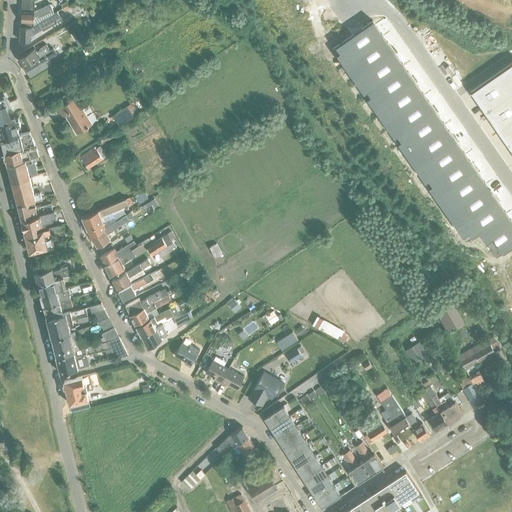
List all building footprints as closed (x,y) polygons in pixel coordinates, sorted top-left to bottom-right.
[(33,26),(54,13),(50,4),(34,12),(35,0),(22,0),(21,27),(33,26)] [(66,1),(61,4),(65,11),(70,8),(66,1)] [(33,26),(21,27),(20,41),(31,42),(32,35),(42,29),(43,30),(56,22),(57,23),(58,23),(57,22),(62,19),(57,11),(54,13),(33,26)] [(88,18),(83,21),(89,30),(94,27),(88,18)] [(74,22),(67,27),(80,47),(87,42),(84,38),(85,37),(79,27),(77,27),(74,22)] [(100,38),(90,44),(94,51),(104,45),(100,38)] [(27,72),(49,59),(57,54),(53,48),(50,50),(46,44),(40,48),(40,49),(37,51),(35,48),(19,57),(24,66),(22,67),(26,73),(27,72)] [(49,59),(27,72),(30,77),(52,64),(49,59)] [(511,62),(471,91),(498,130),(511,149),(511,62)] [(76,97),(55,110),(60,118),(65,115),(77,134),(92,124),(76,97)] [(0,121),(16,118),(15,114),(12,114),(4,98),(0,98),(0,121)] [(127,106),(112,116),(120,126),(134,117),(133,115),(139,112),(133,103),(127,106)] [(16,118),(0,121),(0,133),(1,138),(20,133),(18,126),(21,125),(19,117),(16,118)] [(20,133),(1,138),(5,152),(21,148),(35,144),(30,131),(20,133)] [(112,132),(99,140),(102,144),(114,136),(112,132)] [(95,146),(80,156),(88,169),(107,156),(100,146),(97,149),(95,146)] [(21,148),(5,152),(8,163),(32,157),(39,155),(36,148),(29,151),(29,150),(22,152),(21,148)] [(32,157),(8,163),(12,181),(29,176),(26,163),(33,162),(32,157)] [(26,163),(29,176),(31,176),(36,174),(33,162),(26,163)] [(142,169),(136,171),(141,182),(147,180),(142,169)] [(29,176),(12,181),(18,204),(34,199),(42,197),(41,193),(35,194),(33,186),(34,185),(31,176),(29,176)] [(146,192),(140,195),(143,200),(149,197),(146,192)] [(112,212),(123,207),(130,205),(127,198),(82,217),(88,229),(104,222),(104,221),(102,217),(111,213),(112,212)] [(154,198),(146,204),(148,207),(153,204),(155,207),(158,205),(154,198)] [(34,199),(18,204),(22,219),(54,211),(51,203),(37,208),(35,203),(34,199)] [(123,207),(112,212),(116,221),(126,214),(123,207)] [(54,211),(22,219),(26,234),(38,230),(38,227),(46,225),(45,223),(56,220),(54,211)] [(102,217),(104,221),(113,217),(111,213),(102,217)] [(106,228),(91,237),(98,247),(111,239),(107,234),(130,220),(126,214),(116,221),(106,228)] [(104,222),(88,229),(91,237),(106,228),(104,222)] [(50,227),(51,234),(64,230),(63,224),(50,227)] [(38,230),(26,234),(30,251),(48,247),(45,236),(51,234),(50,227),(38,230)] [(171,231),(147,246),(153,255),(158,252),(160,254),(159,255),(159,256),(160,255),(162,257),(177,247),(172,238),(175,237),(171,231)] [(130,235),(125,238),(128,243),(134,240),(130,235)] [(142,242),(145,246),(156,239),(154,235),(142,242)] [(119,257),(137,245),(134,241),(117,251),(115,248),(101,256),(105,265),(119,257)] [(119,257),(105,265),(111,275),(125,268),(122,263),(146,249),(145,246),(142,242),(137,245),(119,257)] [(148,258),(112,279),(117,288),(146,273),(143,269),(151,264),(148,258)] [(70,274),(68,269),(67,265),(54,270),(53,268),(36,271),(38,283),(64,276),(70,274)] [(182,278),(177,280),(181,287),(200,277),(194,266),(179,273),(182,278)] [(152,273),(119,290),(124,300),(137,293),(134,289),(154,278),(152,273)] [(64,276),(38,283),(41,294),(67,287),(64,276)] [(200,280),(193,284),(197,291),(203,287),(200,280)] [(67,287),(41,294),(44,305),(72,298),(69,287),(67,287)] [(130,313),(169,294),(172,292),(171,290),(167,291),(165,287),(153,294),(153,295),(141,301),(139,297),(126,304),(130,313)] [(169,294),(130,313),(136,323),(149,316),(150,318),(159,313),(156,308),(172,299),(169,294)] [(72,298),(44,305),(47,317),(63,312),(62,308),(73,305),(72,298)] [(234,299),(228,304),(235,312),(241,307),(234,299)] [(437,307),(434,309),(449,332),(465,323),(451,299),(437,307)] [(99,323),(109,317),(102,302),(90,306),(92,312),(99,323)] [(159,313),(150,318),(137,325),(142,335),(156,328),(153,322),(166,316),(167,319),(179,312),(178,311),(180,309),(177,304),(159,313)] [(63,312),(47,317),(52,336),(71,331),(69,324),(74,323),(71,310),(63,312)] [(191,310),(170,320),(176,329),(193,317),(193,316),(194,315),(191,310)] [(273,310),(265,315),(271,325),(279,319),(273,310)] [(317,316),(312,325),(344,343),(348,337),(346,336),(346,335),(345,334),(346,333),(344,332),(344,331),(317,316)] [(100,343),(120,337),(109,317),(99,323),(105,331),(102,333),(104,336),(99,339),(100,343)] [(302,325),(296,329),(301,335),(306,331),(302,325)] [(156,328),(142,335),(148,348),(166,335),(161,326),(157,328),(156,328)] [(71,331),(52,336),(56,354),(79,348),(75,330),(71,331)] [(230,348),(236,339),(230,335),(224,344),(230,348)] [(479,342),(458,355),(466,368),(484,358),(487,362),(493,358),(491,354),(495,352),(500,362),(506,358),(501,349),(500,344),(497,340),(494,335),(480,343),(479,342)] [(79,348),(56,354),(61,372),(66,370),(90,364),(87,354),(106,349),(111,348),(111,349),(116,358),(128,354),(124,345),(120,337),(100,343),(79,348)] [(420,340),(405,350),(413,362),(427,353),(420,340)] [(183,341),(175,355),(186,362),(185,363),(191,366),(200,349),(191,344),(190,345),(183,341)] [(297,347),(286,354),(291,362),(302,355),(301,353),(305,350),(301,345),(297,348),(297,347)] [(111,348),(106,349),(108,359),(111,359),(116,358),(111,349),(111,348)] [(221,383),(229,367),(213,359),(206,372),(216,378),(215,380),(221,383)] [(368,360),(362,364),(367,370),(372,367),(368,360)] [(229,367),(221,383),(226,386),(227,384),(237,390),(245,376),(229,367)] [(264,370),(249,398),(262,405),(266,396),(272,399),(276,392),(279,393),(286,382),(264,370)] [(471,379),(477,389),(479,388),(479,389),(487,385),(479,371),(476,372),(478,375),(471,379)] [(83,375),(87,390),(93,388),(90,373),(83,375)] [(87,390),(83,375),(64,380),(65,382),(64,383),(64,386),(66,387),(68,396),(68,397),(69,401),(70,402),(70,403),(72,403),(88,399),(89,399),(87,390)] [(422,382),(448,423),(463,413),(449,391),(439,397),(428,380),(426,375),(420,379),(422,382)] [(477,389),(471,379),(469,376),(460,381),(473,404),(482,398),(477,389)] [(327,382),(321,386),(324,391),(330,387),(327,382)] [(448,423),(422,382),(419,384),(421,388),(420,388),(436,413),(429,418),(437,430),(448,423)] [(149,384),(142,386),(144,392),(151,391),(149,384)] [(320,386),(315,390),(319,395),(324,391),(320,386)] [(411,425),(406,416),(392,394),(391,394),(387,388),(377,394),(386,409),(381,412),(395,435),(411,425)] [(314,390),(309,394),(312,399),(317,395),(314,390)] [(306,395),(300,399),(303,404),(309,400),(309,401),(311,400),(307,394),(305,395),(306,395)] [(415,394),(410,398),(416,408),(422,405),(415,394)] [(88,399),(72,403),(74,410),(90,407),(88,399)] [(271,427),(290,415),(283,405),(264,417),(271,427)] [(406,416),(411,425),(421,441),(430,435),(422,422),(419,424),(412,412),(406,416)] [(290,415),(271,427),(277,437),(296,425),(290,415)] [(360,418),(354,422),(358,428),(361,426),(361,427),(363,426),(364,424),(360,418)] [(379,418),(364,427),(368,432),(367,433),(368,435),(365,436),(369,442),(373,440),(373,441),(388,431),(379,418)] [(296,425),(277,437),(284,447),(303,435),(296,425)] [(234,446),(248,436),(242,426),(231,433),(216,447),(220,451),(230,442),(234,446)] [(303,435),(284,447),(290,457),(309,445),(303,435)] [(248,436),(234,446),(223,457),(225,459),(216,464),(222,474),(229,487),(236,483),(233,478),(234,477),(230,471),(227,473),(226,471),(232,468),(228,461),(238,452),(241,450),(244,454),(255,447),(248,436)] [(359,443),(377,470),(383,466),(374,453),(372,454),(362,441),(359,443)] [(362,461),(371,474),(377,470),(359,443),(355,446),(364,459),(362,461)] [(309,445),(290,457),(296,467),(316,455),(309,445)] [(347,451),(364,479),(371,474),(362,461),(359,463),(350,449),(347,451)] [(364,479),(347,451),(343,454),(352,467),(349,469),(358,483),(364,479)] [(316,455),(296,467),(303,477),(322,465),(316,455)] [(322,465),(303,477),(307,483),(309,486),(328,474),(322,465)] [(265,468),(243,481),(256,501),(278,488),(265,468)] [(193,470),(181,481),(189,489),(205,474),(201,469),(196,474),(193,470)] [(397,476),(409,496),(419,490),(406,470),(397,476)] [(328,474),(309,486),(316,497),(335,484),(328,474)] [(387,482),(401,502),(409,496),(397,476),(387,482)] [(378,488),(392,508),(401,502),(387,482),(378,488)] [(335,484),(316,497),(322,507),(332,500),(341,495),(335,484)] [(369,494),(380,511),(385,511),(392,508),(378,488),(369,494)] [(241,493),(226,500),(232,511),(251,511),(245,499),(244,499),(241,493)] [(360,501),(367,511),(380,511),(369,494),(360,501)] [(351,506),(354,511),(367,511),(360,501),(351,506)]
